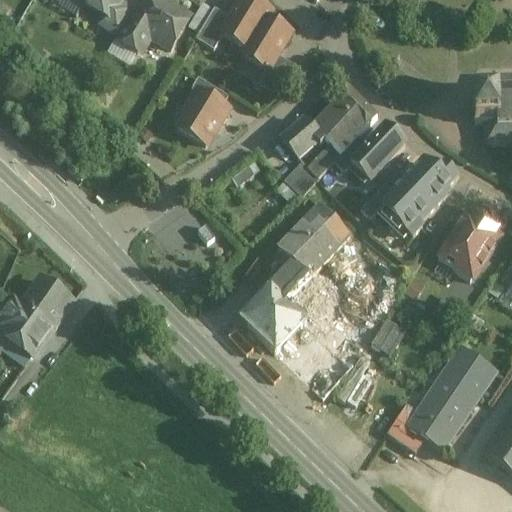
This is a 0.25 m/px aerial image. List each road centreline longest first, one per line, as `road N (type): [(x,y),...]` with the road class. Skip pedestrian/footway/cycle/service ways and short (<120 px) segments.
road 1 (secondary): [(370,511),(166,322),(95,242)]
road 2 (residential): [(342,68),(222,164),(95,242)]
road 3 (residential): [(342,68),(422,153),(511,203)]
road 4 (secondary): [(95,242),(0,156)]
